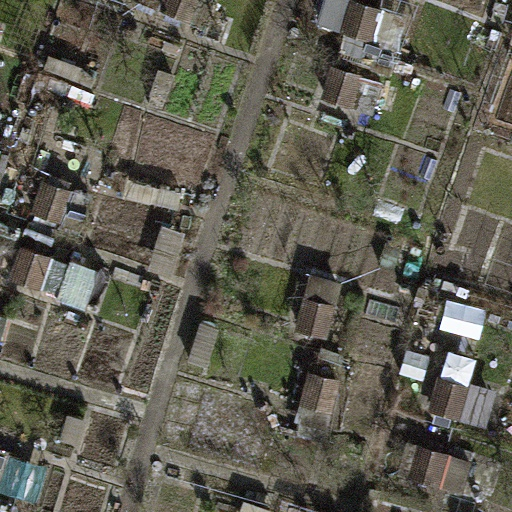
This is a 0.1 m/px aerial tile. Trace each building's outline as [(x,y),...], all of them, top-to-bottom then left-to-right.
[(210,24),(218,0),(144,0),(144,2),(210,24)] [(328,0),(323,18),(390,38),(399,8),(371,0),(328,0)] [(47,66),(93,85),(99,69),(53,51),(47,66)] [(322,93),(375,113),(388,79),(335,59),(322,93)] [(148,107),(163,112),(177,75),(162,70),(148,107)] [(86,225),(96,196),(50,180),(40,208),(86,225)] [(439,230),(454,235),(465,204),(451,198),(439,230)] [(157,265),(173,271),(186,234),(170,229),(157,265)] [(62,294),(73,260),(22,243),(11,278),(62,294)] [(296,326),(330,334),(344,280),(310,271),(296,326)] [(0,343),(1,344),(10,314),(0,310),(0,343)] [(187,356),(209,364),(223,325),(201,318),(187,356)] [(295,418),(328,428),(342,377),(309,368),(295,418)] [(485,426),(496,388),(442,373),(431,411),(485,426)] [(65,438),(82,443),(89,417),(71,413),(65,438)] [(465,492),(474,458),(414,442),(405,476),(465,492)] [(0,476),(3,477),(11,448),(0,444),(0,476)] [(243,511),(272,511),(273,509),(248,500),(243,511)]
